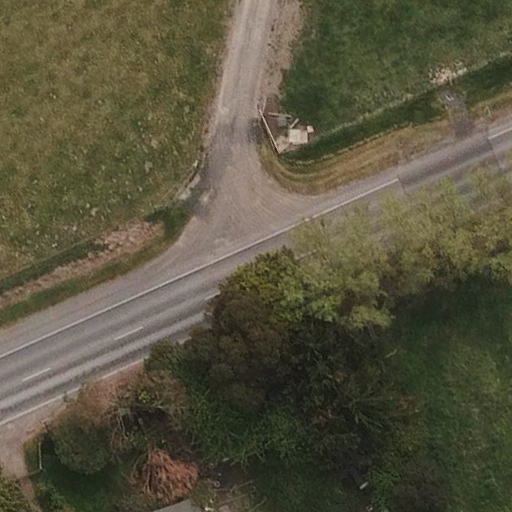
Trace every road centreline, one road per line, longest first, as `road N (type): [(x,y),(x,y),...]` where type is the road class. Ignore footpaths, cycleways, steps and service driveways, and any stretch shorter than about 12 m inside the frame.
road 1 (primary): [(0,391),(511,161)]
road 2 (track): [(264,0),(233,154),(261,273)]
